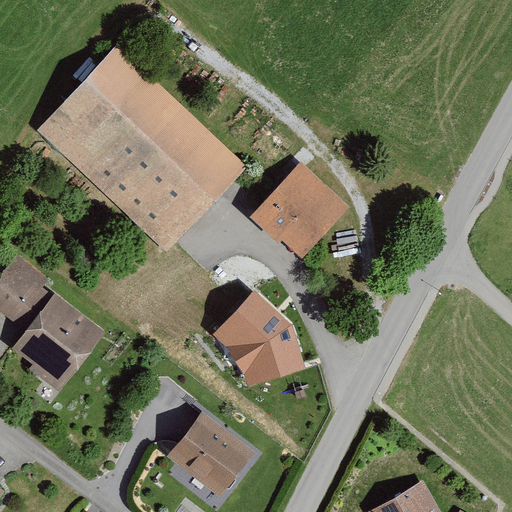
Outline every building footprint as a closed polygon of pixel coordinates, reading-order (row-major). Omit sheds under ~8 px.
[(249,160),(119,40),(40,126),(169,245),(249,160)] [(300,161),(251,214),(300,259),(349,206),(300,161)] [(55,285),(16,255),(0,275),(0,311),(22,328),(51,290),(55,285)] [(107,329),(51,290),(22,328),(6,353),(61,392),(107,329)] [(292,325),(254,291),(214,336),(226,346),(245,373),(249,386),(305,369),(292,325)] [(256,450),(198,409),(166,453),(224,495),(256,450)] [(442,511),(424,480),(368,511),(442,511)]
